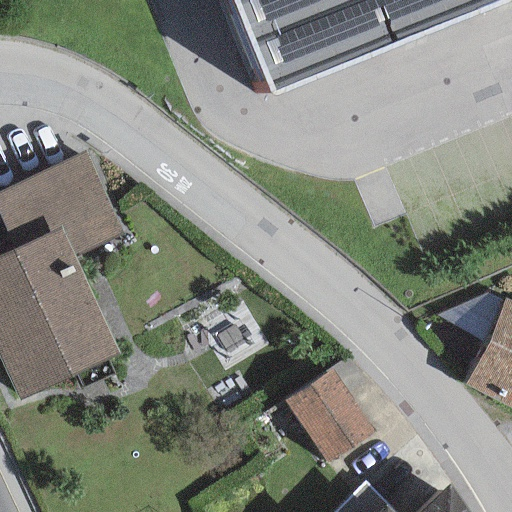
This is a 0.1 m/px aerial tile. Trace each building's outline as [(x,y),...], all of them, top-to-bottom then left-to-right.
[(214,0),(254,101),(510,0),(214,0)] [(122,233),(84,153),(0,191),(0,363),(17,401),(119,354),(73,256),(122,233)] [(511,303),(505,300),(463,386),(511,410),(511,303)] [(331,370),(284,403),(328,465),(375,432),(331,370)] [(466,511),(447,485),(415,511),(392,511),(363,482),(332,511),(466,511)]
